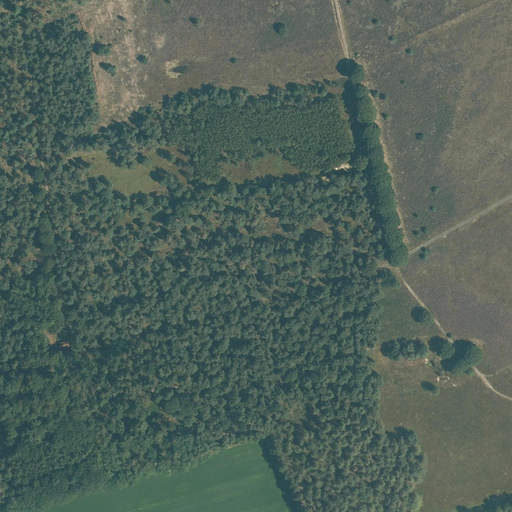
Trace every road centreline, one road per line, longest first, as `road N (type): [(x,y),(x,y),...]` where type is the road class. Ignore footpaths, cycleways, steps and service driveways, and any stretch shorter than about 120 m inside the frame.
road 1 (track): [(67,353),(89,436),(134,453),(248,428),(270,432),(312,511)]
road 2 (track): [(336,0),(394,262)]
road 3 (track): [(483,378),(394,262)]
